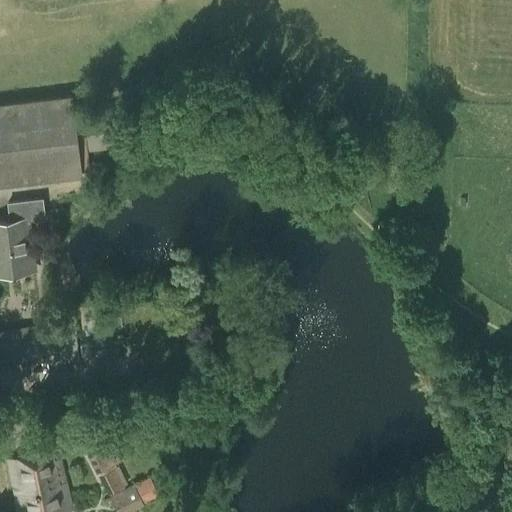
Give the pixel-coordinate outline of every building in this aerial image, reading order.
[(72,93),(0,102),(0,185),(82,175),(72,93)] [(84,116),(88,148),(130,143),(126,111),(84,116)] [(384,163),(372,164),(373,173),(388,172),(388,165),(388,163),(384,163)] [(45,215),(42,197),(7,201),(10,219),(0,219),(0,270),(35,266),(28,217),(45,215)] [(75,316),(44,318),(45,331),(76,329),(75,316)] [(0,328),(0,337),(4,362),(46,356),(41,323),(0,328)] [(58,412),(53,423),(60,427),(68,423),(70,419),(58,412)] [(121,460),(101,418),(76,431),(96,472),(121,460)] [(59,450),(9,461),(20,511),(39,511),(71,505),(59,450)] [(99,473),(108,493),(127,484),(118,465),(99,473)] [(134,483),(109,494),(118,511),(126,511),(144,503),(134,483)]
